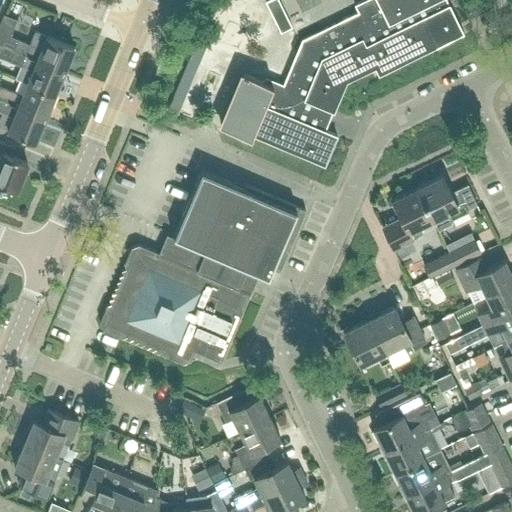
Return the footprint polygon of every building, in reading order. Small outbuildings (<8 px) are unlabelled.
[(447,4),(445,0),(360,0),(355,3),(359,11),(301,39),(280,88),(242,72),(220,125),(249,137),(250,134),(323,164),(335,134),(323,129),(330,110),(331,111),(344,81),(373,66),(377,73),(462,32),(448,4),(447,4)] [(72,46),(58,40),(64,26),(40,16),(28,42),(17,38),(9,35),(15,18),(2,13),(0,18),(0,44),(63,70),(72,46)] [(0,57),(8,61),(30,70),(25,82),(53,94),(63,70),(0,44),(0,57)] [(0,98),(43,117),(53,94),(25,82),(20,94),(0,85),(0,98)] [(43,117),(0,98),(0,111),(11,116),(6,129),(34,141),(43,117)] [(0,152),(0,183),(14,189),(25,162),(1,152),(0,152)] [(241,187),(199,169),(171,236),(167,234),(159,253),(137,243),(129,246),(98,320),(102,329),(181,363),(188,360),(192,351),(218,362),(249,290),(247,290),(259,263),(278,271),(304,209),(243,183),(241,187)] [(467,184),(450,192),(442,174),(417,187),(437,229),(450,223),(451,219),(467,211),(466,209),(476,204),(467,184)] [(392,248),(404,242),(422,234),(418,226),(432,219),(436,229),(437,229),(417,187),(391,199),(400,216),(381,225),(392,248)] [(472,239),(448,252),(454,264),(479,252),(472,239)] [(429,277),(454,264),(448,252),(422,264),(429,277)] [(484,295),(511,281),(511,270),(509,272),(503,259),(484,268),(479,257),(454,269),(465,291),(479,284),(484,295)] [(447,272),(432,279),(436,288),(452,281),(447,272)] [(481,324),(511,308),(511,281),(484,295),(490,308),(476,315),(481,324)] [(367,318),(387,359),(388,359),(385,351),(400,343),(404,351),(424,342),(411,317),(400,322),(392,306),(367,318)] [(511,308),(481,324),(485,334),(499,327),(505,339),(499,342),(511,335),(511,308)] [(429,323),(436,338),(448,332),(441,317),(429,323)] [(387,359),(367,318),(342,331),(358,364),(375,355),(379,363),(387,359)] [(453,338),(457,351),(476,345),(471,331),(453,338)] [(511,335),(499,342),(505,354),(497,358),(508,380),(511,377),(511,335)] [(448,371),(433,378),(438,390),(454,382),(452,379),(448,371)] [(468,399),(480,392),(474,380),(462,387),(468,399)] [(379,407),(404,394),(398,382),(373,395),(379,407)] [(237,431),(268,416),(257,394),(243,401),(238,390),(214,402),(224,421),(231,418),(237,431)] [(371,428),(382,450),(429,427),(418,404),(422,402),(417,392),(381,410),(386,421),(371,428)] [(479,402),(460,412),(469,428),(487,419),(479,402)] [(22,441),(53,454),(58,442),(66,445),(77,420),(45,407),(39,422),(31,418),(22,441)] [(242,468),(242,469),(269,455),(264,444),(278,437),(268,416),(237,431),(243,443),(232,448),(235,454),(231,456),(229,468),(231,473),(242,468)] [(483,454),(501,445),(490,424),(471,433),(463,437),(466,444),(475,440),(477,444),(478,444),(483,452),(483,454)] [(429,427),(382,450),(393,471),(422,457),(439,448),(429,427)] [(53,454),(22,441),(12,464),(27,470),(23,481),(47,491),(55,472),(47,469),(53,454)] [(511,467),(501,445),(483,454),(499,485),(499,486),(511,479),(511,467)] [(439,448),(422,457),(393,471),(403,492),(450,470),(449,469),(445,461),(439,448)] [(483,452),(449,469),(450,470),(403,492),(412,511),(419,511),(443,501),(437,488),(475,469),(487,492),(499,485),(483,454),(483,452)] [(274,465),(269,455),(242,469),(247,480),(251,478),(255,486),(243,492),(247,501),(300,475),(296,467),(289,470),(285,460),(274,465)] [(187,473),(189,486),(203,484),(199,458),(160,464),(162,477),(187,473)] [(110,511),(125,475),(92,461),(89,469),(79,493),(89,497),(83,511),(110,511)] [(212,483),(220,479),(225,477),(218,464),(206,470),(212,483)] [(125,475),(110,511),(150,511),(153,495),(154,486),(125,475)] [(300,475),(247,501),(251,509),(264,503),(268,511),(267,511),(296,511),(291,502),(302,496),(297,487),(304,483),(300,475)] [(186,507),(186,511),(225,511),(214,489),(198,497),(199,505),(186,507)] [(186,511),(186,507),(170,509),(170,502),(153,495),(150,511),(186,511)] [(488,509),(490,511),(508,511),(503,500),(488,509)] [(251,509),(247,501),(234,507),(231,509),(232,511),(248,511),(251,509)]
